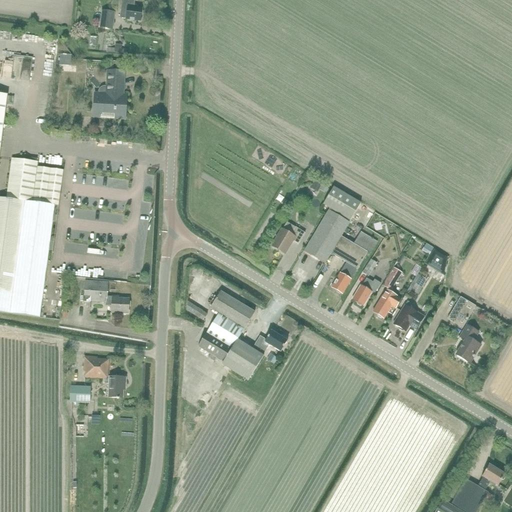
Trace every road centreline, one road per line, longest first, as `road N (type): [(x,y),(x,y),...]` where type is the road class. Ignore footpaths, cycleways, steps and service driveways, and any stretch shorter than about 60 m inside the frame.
road 1 (unclassified): [(511,434),(181,235)]
road 2 (unclassified): [(145,511),(158,459),(165,266),(181,235)]
road 3 (unclassified): [(181,235),(169,203),(178,0)]
road 4 (unknown): [(0,23),(39,27),(85,48),(176,48)]
